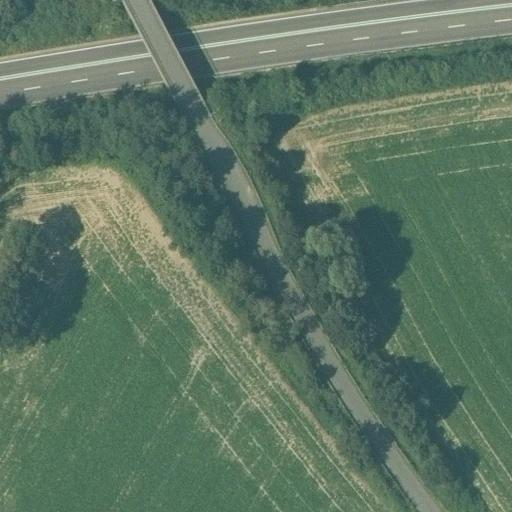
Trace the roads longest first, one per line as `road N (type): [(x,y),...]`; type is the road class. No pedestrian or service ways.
road 1 (residential): [(132,0),(276,288),(433,511)]
road 2 (trunk): [(0,87),(511,13)]
